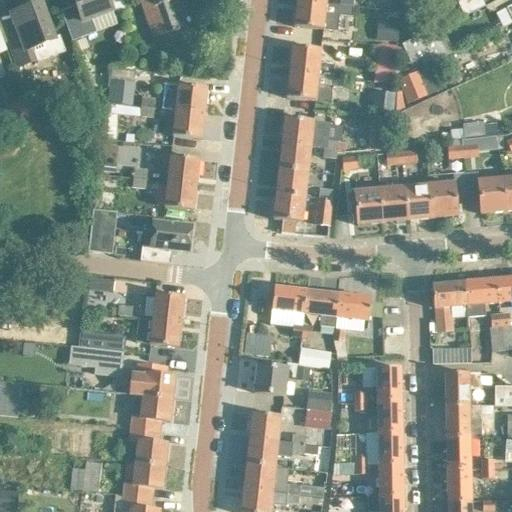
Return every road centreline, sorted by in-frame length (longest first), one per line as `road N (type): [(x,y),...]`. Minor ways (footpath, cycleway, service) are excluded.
road 1 (residential): [(199,511),(221,283),(235,246)]
road 2 (residential): [(419,511),(412,251)]
road 3 (residential): [(235,246),(258,0)]
road 4 (residential): [(235,246),(316,255),(412,251)]
